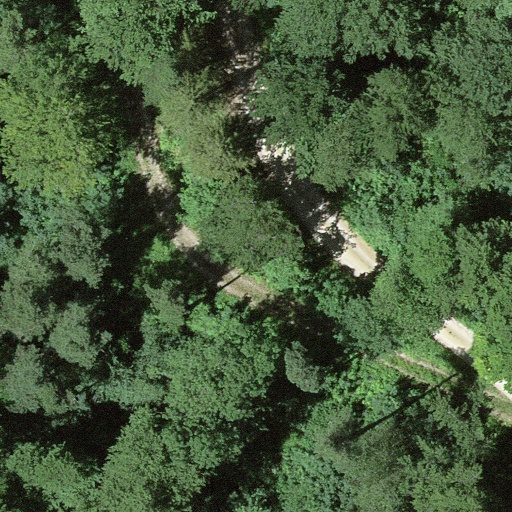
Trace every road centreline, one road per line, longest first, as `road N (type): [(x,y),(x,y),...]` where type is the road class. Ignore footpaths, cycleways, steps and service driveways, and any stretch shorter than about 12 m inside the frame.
road 1 (track): [(96,0),(168,216),(204,262),(263,300),(511,400)]
road 2 (track): [(231,0),(252,102),(286,183),(334,241),(511,381)]
